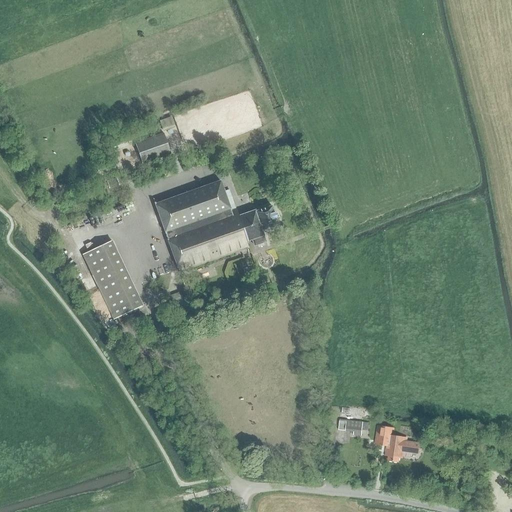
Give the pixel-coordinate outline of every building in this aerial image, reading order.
[(170,118),(158,122),(161,130),(173,126),(170,118)] [(142,165),(171,155),(163,133),(135,143),(142,165)] [(109,189),(119,186),(117,178),(107,182),(109,189)] [(231,210),(220,180),(155,204),(167,237),(180,272),(251,246),(248,240),(253,239),(255,245),(267,241),(263,230),(279,224),(272,205),(256,211),(255,210),(239,215),(236,208),(231,210)] [(142,307),(111,241),(82,255),(113,320),(142,307)] [(175,303),(184,301),(182,292),(173,294),(175,303)] [(367,431),(368,422),(346,420),(339,420),(338,430),(345,431),(353,432),(353,435),(361,436),(362,430),(367,431)] [(390,429),(377,428),(374,445),(386,447),(384,457),(388,457),(388,461),(398,463),(398,458),(402,458),(403,452),(417,454),(419,443),(405,442),(405,439),(389,437),(390,429)]
